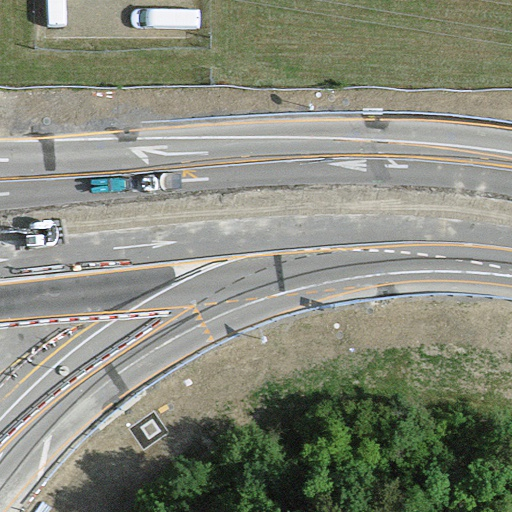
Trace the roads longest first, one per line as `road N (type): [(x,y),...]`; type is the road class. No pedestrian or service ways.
road 1 (motorway): [(0,457),(77,377),(186,305),(395,235)]
road 2 (motorway): [(511,174),(348,163),(114,170)]
road 3 (motorway): [(0,260),(241,234),(395,235)]
